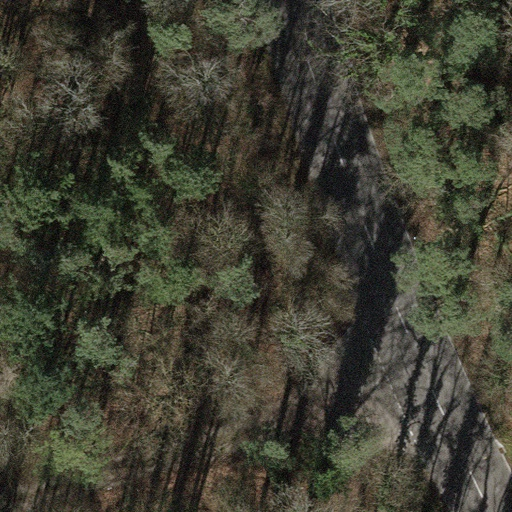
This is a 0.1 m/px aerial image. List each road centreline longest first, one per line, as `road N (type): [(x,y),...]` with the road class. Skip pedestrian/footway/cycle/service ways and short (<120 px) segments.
road 1 (unclassified): [(293,0),(427,377),(492,511)]
road 2 (track): [(0,499),(307,428),(427,377)]
